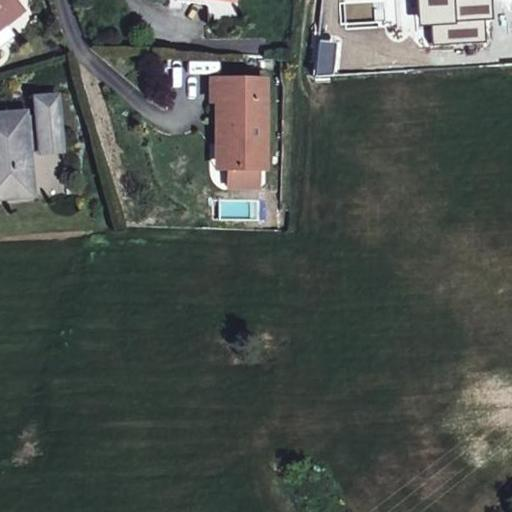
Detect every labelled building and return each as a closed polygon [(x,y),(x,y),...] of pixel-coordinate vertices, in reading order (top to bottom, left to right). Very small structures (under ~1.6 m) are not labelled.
[(0,0),(0,23),(11,15),(3,4),(8,0),(0,0)] [(11,15),(22,7),(17,0),(8,0),(3,4),(11,15)] [(212,92),(220,92),(219,127),(227,127),(227,161),(269,161),(270,71),(213,71),(212,92)] [(0,106),(0,193),(34,192),(33,145),(42,145),(43,135),(64,136),(62,91),(40,91),(40,109),(27,109),(27,106),(0,106)] [(219,160),(227,161),(227,127),(219,127),(219,160)] [(65,148),(64,136),(43,135),(42,145),(43,149),(65,148)]
